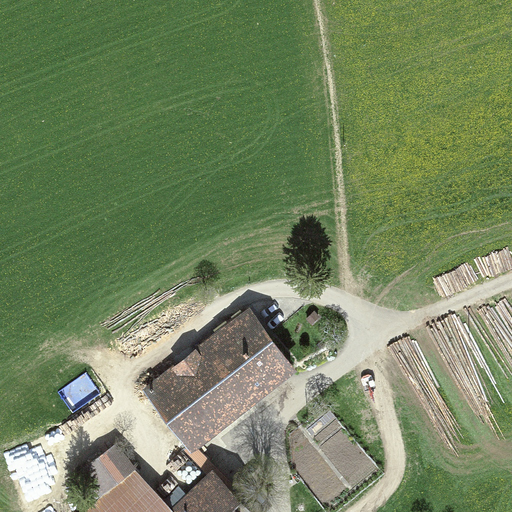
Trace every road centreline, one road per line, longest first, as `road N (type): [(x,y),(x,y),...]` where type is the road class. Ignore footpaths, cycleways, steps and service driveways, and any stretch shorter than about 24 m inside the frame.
road 1 (unclassified): [(280,511),(251,464),(268,418),(396,327),(511,279)]
road 2 (track): [(354,511),(386,484),(396,454),(361,347)]
